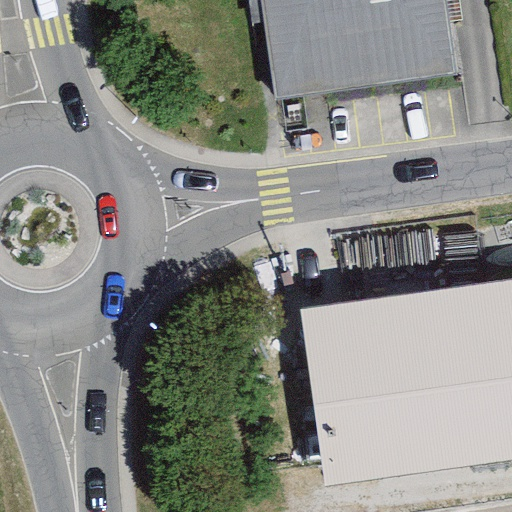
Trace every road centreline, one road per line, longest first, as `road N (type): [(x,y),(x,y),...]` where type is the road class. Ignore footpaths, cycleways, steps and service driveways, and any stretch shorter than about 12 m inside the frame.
road 1 (unclassified): [(143,215),(511,172)]
road 2 (secondary): [(81,511),(59,321)]
road 3 (secondary): [(143,215),(135,183),(89,137),(24,130)]
road 4 (secondary): [(59,321),(88,313),(131,273),(143,215)]
road 5 (secondary): [(24,130),(9,0)]
